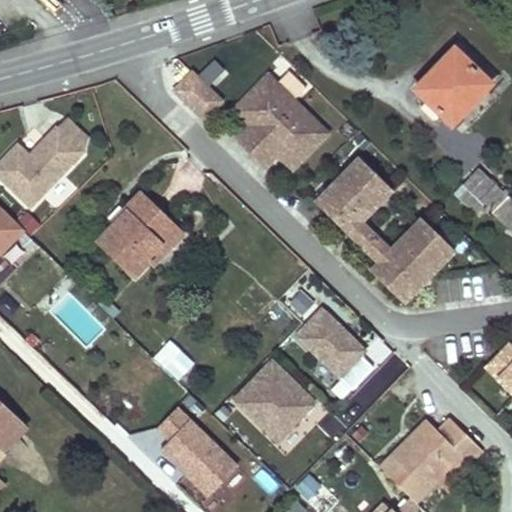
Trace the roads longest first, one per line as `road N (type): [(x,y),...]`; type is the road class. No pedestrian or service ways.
road 1 (residential): [(381,325),(125,70),(112,47)]
road 2 (residential): [(511,454),(381,325)]
road 3 (tertiary): [(112,47),(252,0)]
road 4 (residential): [(381,325),(511,312)]
